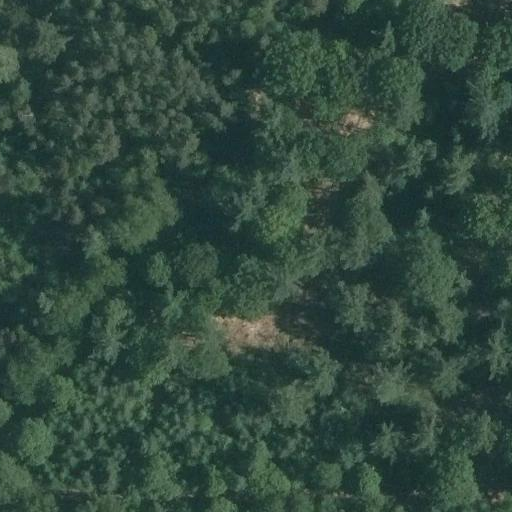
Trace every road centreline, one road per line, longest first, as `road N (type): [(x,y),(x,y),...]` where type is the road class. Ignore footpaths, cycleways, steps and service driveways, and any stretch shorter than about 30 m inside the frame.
road 1 (track): [(0,474),(358,0)]
road 2 (track): [(0,510),(511,498)]
